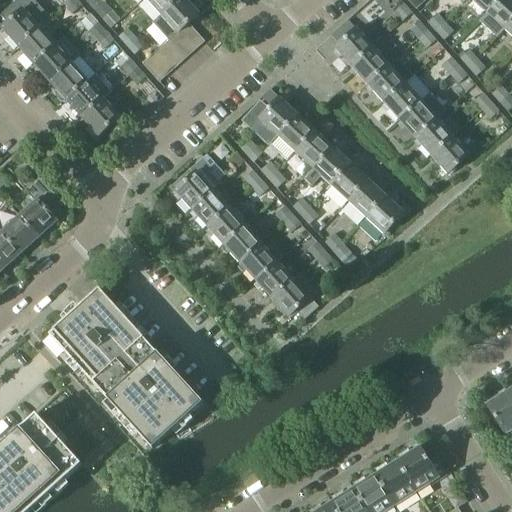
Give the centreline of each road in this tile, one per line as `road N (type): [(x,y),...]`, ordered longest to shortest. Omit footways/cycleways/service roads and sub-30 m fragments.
road 1 (residential): [(104,202),(121,174),(268,39)]
road 2 (residential): [(242,511),(430,394)]
road 3 (residential): [(0,320),(81,250),(104,202)]
road 4 (residential): [(104,202),(0,91)]
road 5 (residential): [(502,511),(430,394)]
